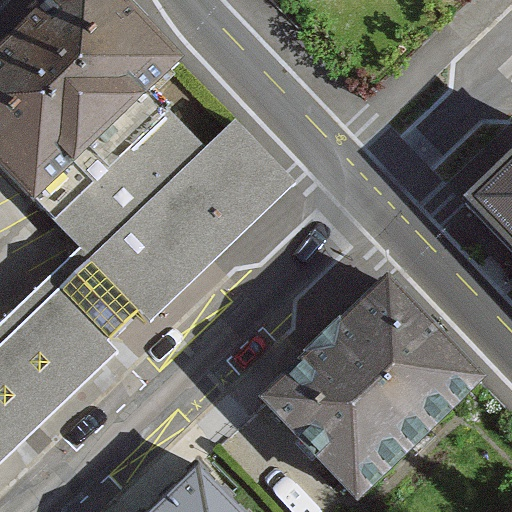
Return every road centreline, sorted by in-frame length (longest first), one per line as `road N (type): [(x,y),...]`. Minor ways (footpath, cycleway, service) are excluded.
road 1 (unclassified): [(41,511),(368,200)]
road 2 (residential): [(368,200),(184,0)]
road 3 (residential): [(511,350),(368,200)]
road 4 (unclassified): [(368,200),(511,63)]
